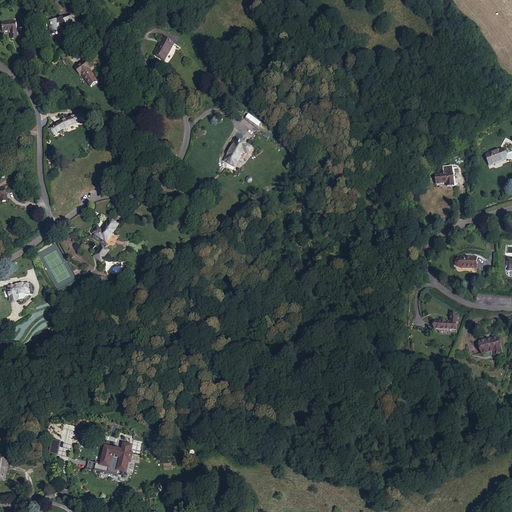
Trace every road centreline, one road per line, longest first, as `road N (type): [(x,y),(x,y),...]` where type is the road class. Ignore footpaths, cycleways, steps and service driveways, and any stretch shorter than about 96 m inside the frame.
road 1 (residential): [(83,0),(185,118),(185,139),(159,181),(87,200),(50,225)]
road 2 (residential): [(511,307),(463,303),(432,283),(424,257),(446,230),(511,207)]
road 3 (residential): [(50,225),(33,100),(0,65)]
